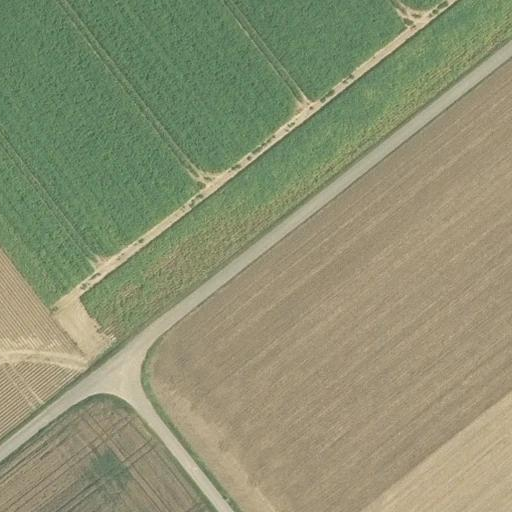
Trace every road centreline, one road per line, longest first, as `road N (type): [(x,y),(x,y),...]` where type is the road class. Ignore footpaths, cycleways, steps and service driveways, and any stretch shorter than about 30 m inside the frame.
road 1 (track): [(511,47),(0,455)]
road 2 (track): [(228,511),(113,367)]
